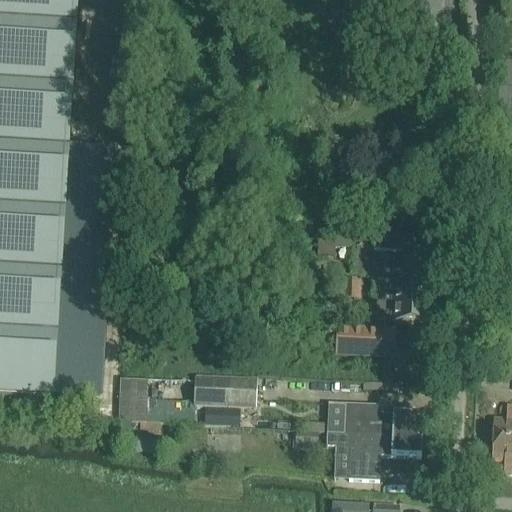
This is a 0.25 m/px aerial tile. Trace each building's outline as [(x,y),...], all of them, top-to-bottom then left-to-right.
[(115,152),(68,150),(76,0),(0,0),(0,395),(99,402),(115,152)] [(441,30),(443,2),(442,0),(399,0),(399,21),(398,21),(396,45),(423,47),(423,61),(444,62),(444,47),(446,47),(446,30),(441,30)] [(317,250),(355,252),(354,276),(376,277),(378,233),(318,230),(317,250)] [(417,258),(418,235),(378,233),(376,277),(375,293),(428,295),(430,266),(412,265),(412,258),(417,258)] [(341,301),(360,301),(361,282),(342,282),(341,301)] [(427,325),(428,295),(375,293),(374,322),(427,325)] [(389,332),(365,331),(364,349),(388,350),(389,332)] [(258,382),(228,380),(196,379),(194,410),(205,411),(222,411),(256,413),(258,382)] [(147,381),(123,380),(120,380),(118,425),(145,426),(147,381)] [(343,437),(422,440),(423,418),(382,417),(382,409),(345,407),(343,437)] [(511,409),(507,410),(507,422),(493,421),(492,443),(511,443),(511,409)] [(205,411),(204,429),(222,429),(222,411),(205,411)] [(294,451),(317,452),(318,436),(295,435),(294,451)] [(421,461),(422,440),(343,437),(343,439),(325,438),(325,451),(350,452),(348,483),(379,485),(380,459),(421,461)] [(160,455),(161,441),(136,439),(135,453),(160,455)] [(511,443),(492,443),(491,465),(505,465),(505,477),(511,476),(511,443)]
